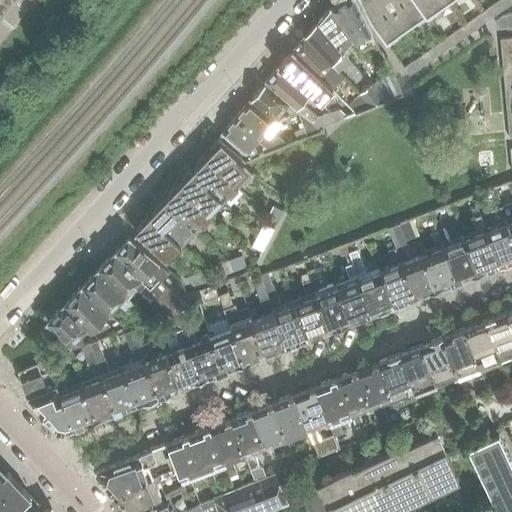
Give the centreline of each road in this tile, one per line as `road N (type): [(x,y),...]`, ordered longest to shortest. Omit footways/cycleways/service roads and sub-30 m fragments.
road 1 (residential): [(44,460),(511,282)]
road 2 (residential): [(293,0),(0,317)]
